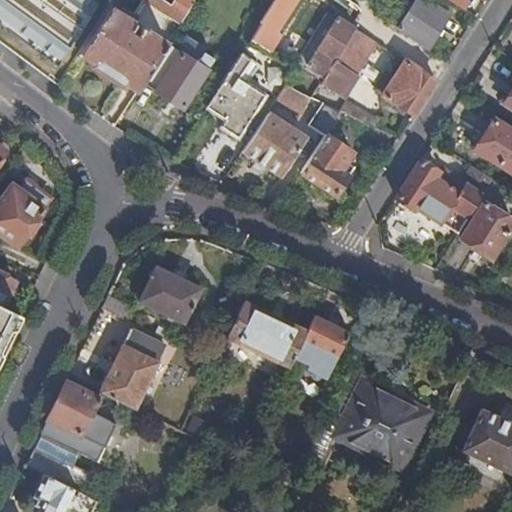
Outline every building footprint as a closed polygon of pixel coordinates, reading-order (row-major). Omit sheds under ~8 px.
[(13,0),(8,7),(50,35),(52,31),(67,40),(78,23),(81,25),(93,6),(84,0),(13,0)] [(84,51),(79,57),(136,91),(142,83),(156,61),(195,0),(177,0),(173,7),(162,0),(142,0),(130,21),(110,9),(84,51)] [(275,0),(250,39),(270,51),(281,35),(277,33),(298,0),(275,0)] [(396,30),(427,49),(449,15),(424,0),(415,0),(412,6),(405,2),(397,15),(403,19),(396,30)] [(445,0),(463,11),(468,0),(445,0)] [(325,76),(354,29),(352,28),(337,19),(308,65),(325,76)] [(341,97),(375,42),(354,29),(325,76),(320,84),(341,97)] [(156,61),(142,83),(181,108),(213,59),(203,53),(196,64),(180,53),(170,69),(156,61)] [(240,54),(206,108),(225,120),(220,127),(237,138),(264,96),(238,78),(250,60),(240,54)] [(382,97),(412,117),(436,80),(404,60),(391,81),(383,75),(374,90),(381,95),(382,97)] [(285,85),(277,98),(302,110),(308,96),(285,85)] [(325,134),(340,111),(323,104),(308,126),(323,136),(325,134)] [(268,113),(242,152),(279,176),(304,138),(268,113)] [(510,173),(511,169),(511,131),(494,120),(474,149),(510,173)] [(323,136),(300,173),(334,195),(353,167),(345,162),(351,152),(325,134),(323,136)] [(0,159),(9,147),(0,141),(0,159)] [(417,207),(458,234),(483,195),(465,183),(442,168),(439,172),(421,160),(396,198),(415,210),(417,207)] [(483,195),(492,180),(474,169),(465,183),(483,195)] [(0,200),(0,233),(17,246),(44,209),(43,208),(50,199),(26,181),(19,191),(11,185),(0,200)] [(511,224),(511,222),(484,204),(461,239),(491,258),(511,224)] [(156,268),(139,301),(184,323),(201,289),(156,268)] [(0,306),(1,307),(9,291),(14,293),(19,284),(0,274),(0,306)] [(135,310),(108,296),(102,309),(129,323),(135,310)] [(289,369),(307,332),(285,321),(244,302),(227,338),(254,351),(289,369)] [(0,357),(20,317),(1,307),(0,306),(0,357)] [(350,334),(315,317),(307,332),(289,369),(279,389),(289,394),(305,362),(309,365),(307,368),(327,379),(350,334)] [(158,329),(155,335),(166,341),(170,334),(158,329)] [(130,330),(100,392),(135,410),(145,390),(150,392),(153,386),(147,383),(165,347),(130,330)] [(231,354),(221,349),(215,361),(225,366),(231,354)] [(305,462),(323,471),(333,451),(393,481),(430,405),(351,367),(305,462)] [(99,399),(66,382),(40,434),(79,452),(96,461),(115,424),(92,413),(99,399)] [(166,413),(162,423),(180,432),(196,401),(185,395),(174,417),(166,413)] [(511,468),(511,424),(481,410),(462,451),(509,474),(511,468)] [(115,423),(115,424),(96,461),(111,468),(130,430),(115,423)] [(79,452),(40,434),(34,446),(73,464),(79,452)] [(73,464),(34,446),(26,463),(64,482),(73,464)] [(211,463),(217,450),(208,446),(202,458),(211,463)] [(91,511),(97,501),(44,476),(34,497),(44,502),(39,511),(91,511)] [(253,511),(281,511),(282,510),(260,499),(253,511)]
